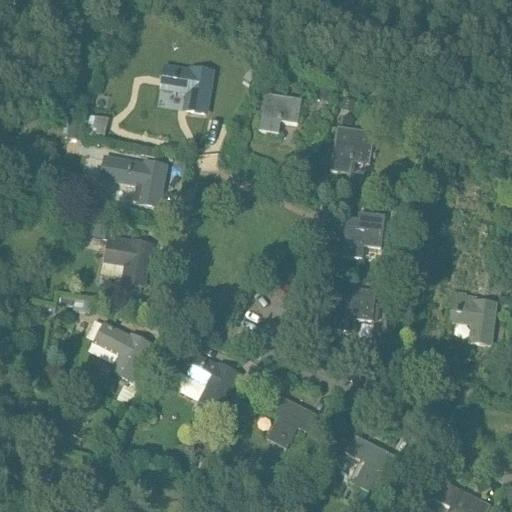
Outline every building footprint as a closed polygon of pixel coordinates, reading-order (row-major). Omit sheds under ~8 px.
[(192,74),(176,72),(172,93),(188,96),(186,113),(205,116),(212,75),(192,72),(192,74)] [(321,90),(317,97),(329,104),(333,96),(321,90)] [(279,137),(279,136),(277,136),(279,124),(297,128),(301,109),(301,104),(265,97),(259,134),(279,137)] [(343,100),(339,112),(352,115),(355,104),(343,100)] [(95,120),(92,135),(104,137),(108,121),(95,120)] [(70,122),(67,141),(81,143),(84,124),(70,122)] [(334,154),(331,174),(348,177),(348,176),(350,165),(366,167),(369,168),(372,148),(373,143),(374,136),(338,130),(337,137),(334,154)] [(142,150),(141,158),(154,161),(156,152),(142,150)] [(105,178),(108,162),(96,160),(94,176),(105,178)] [(119,183),(119,185),(136,188),(133,205),(138,206),(158,210),(165,170),(146,166),(145,168),(123,164),(123,166),(119,183)] [(410,211),(396,212),(397,224),(411,223),(410,211)] [(346,222),(342,259),(362,262),(363,249),(381,251),(384,219),(358,216),(357,224),(346,222)] [(81,224),(79,236),(104,241),(106,229),(81,224)] [(150,249),(131,245),(130,248),(115,245),(111,266),(127,269),(123,286),(143,289),(150,249)] [(441,261),(423,267),(426,277),(444,271),(441,261)] [(354,336),(354,334),(355,323),(372,325),(376,295),(339,290),(334,333),(354,336)] [(400,290),(398,301),(415,304),(417,293),(400,290)] [(76,301),(73,313),(92,317),(94,305),(76,301)] [(490,348),(492,328),(495,307),(475,305),(475,307),(459,305),(458,311),(456,326),(472,328),(470,346),(490,348)] [(114,339),(111,344),(107,353),(121,360),(113,376),(131,385),(150,348),(132,339),(131,341),(106,328),(105,329),(117,335),(115,339),(114,339)] [(194,358),(184,377),(195,382),(209,390),(201,405),(218,414),(228,395),(237,378),(220,369),(219,371),(194,358)] [(120,402),(130,408),(137,398),(126,391),(120,402)] [(297,431),(299,433),(309,438),(319,420),(272,396),(263,413),(278,421),(272,434),(290,444),(297,431)] [(202,428),(198,435),(211,441),(215,435),(202,428)] [(197,437),(192,446),(205,453),(210,444),(197,437)] [(354,438),(345,456),(360,464),(354,477),(372,486),(366,498),(367,499),(379,474),(392,480),(401,463),(354,438)] [(488,511),(490,509),(443,485),(434,503),(450,511),(448,511),(488,511)]
